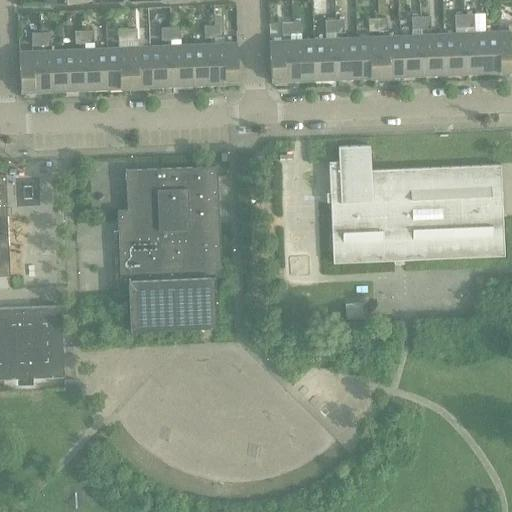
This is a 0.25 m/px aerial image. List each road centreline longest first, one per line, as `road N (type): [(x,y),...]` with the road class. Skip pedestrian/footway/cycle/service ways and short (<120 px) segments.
road 1 (residential): [(255,115),(511,105)]
road 2 (residential): [(0,124),(255,115)]
